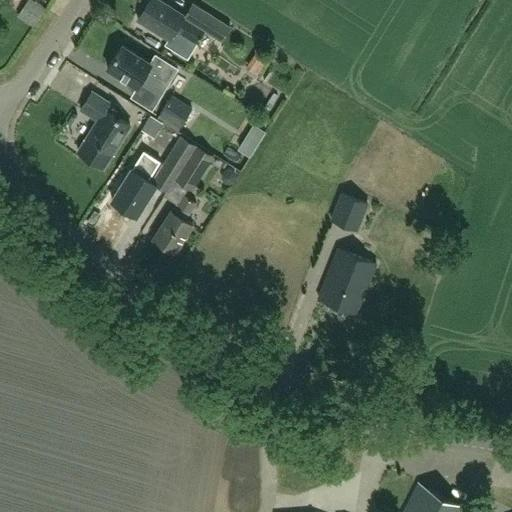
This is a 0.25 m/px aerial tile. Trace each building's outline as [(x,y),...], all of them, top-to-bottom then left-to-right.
[(160,0),(149,0),(138,19),(169,38),(165,44),(187,57),(196,44),(205,30),(222,40),(230,27),(203,10),(192,3),(184,15),(160,0)] [(155,54),(150,62),(122,44),(107,67),(136,86),(139,81),(161,94),(177,68),(155,54)] [(271,55),(259,47),(246,68),(257,76),(271,55)] [(86,137),(77,150),(102,167),(111,153),(130,125),(109,111),(114,104),(93,90),(81,108),(98,119),(86,137)] [(192,108),(171,95),(159,114),(180,127),(192,108)] [(160,169),(175,178),(196,145),(181,136),(160,169)] [(196,145),(175,178),(192,189),(213,156),(196,145)] [(160,161),(144,151),(132,169),(112,200),(135,215),(155,184),(148,179),(160,161)] [(357,230),(368,203),(341,193),(330,220),(357,230)] [(184,219),(196,202),(183,194),(172,212),(170,211),(152,239),(174,253),(192,224),(184,219)] [(357,313),(377,264),(338,248),(318,298),(357,313)] [(462,511),(465,506),(418,485),(405,511),(462,511)]
